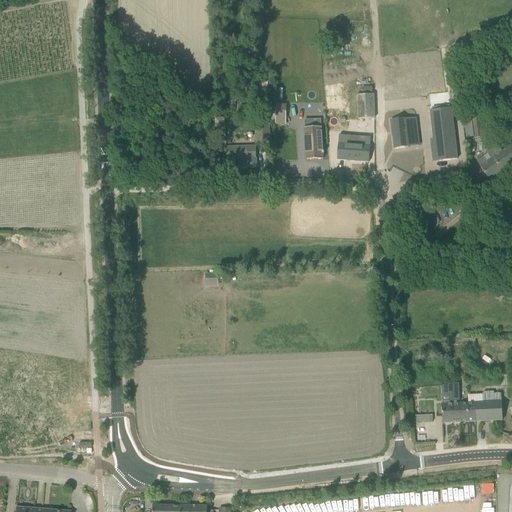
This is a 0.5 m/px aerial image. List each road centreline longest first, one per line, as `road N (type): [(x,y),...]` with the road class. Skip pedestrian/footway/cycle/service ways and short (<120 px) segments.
road 1 (residential): [(402,465),(382,141)]
road 2 (tertiary): [(118,431),(107,191)]
road 3 (tertiary): [(107,191),(98,0)]
road 4 (tertiary): [(402,465),(241,486)]
road 5 (track): [(382,141),(372,0)]
